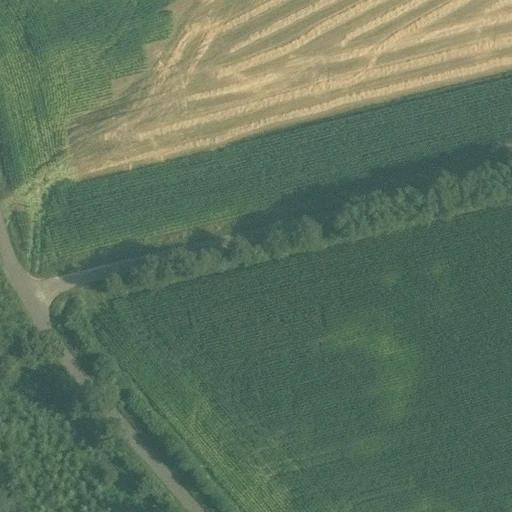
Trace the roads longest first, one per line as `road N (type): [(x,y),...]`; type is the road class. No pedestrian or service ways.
road 1 (unclassified): [(511,164),(22,282)]
road 2 (unclassified): [(195,511),(76,371),(22,282)]
